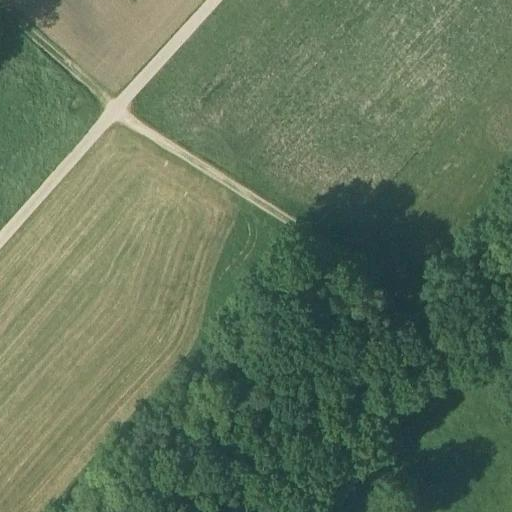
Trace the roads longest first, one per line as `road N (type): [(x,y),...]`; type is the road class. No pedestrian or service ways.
road 1 (track): [(511,370),(113,111),(0,11)]
road 2 (track): [(216,0),(0,240)]
